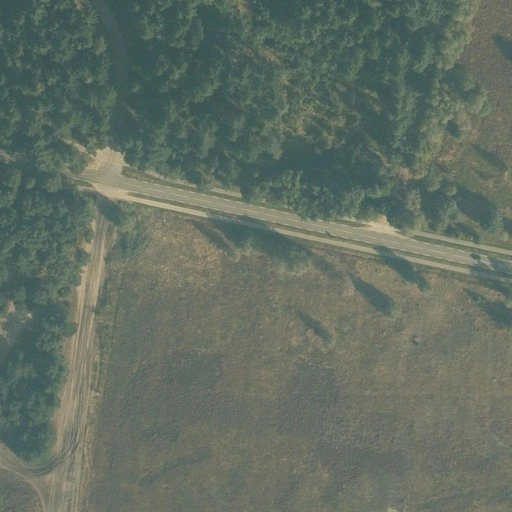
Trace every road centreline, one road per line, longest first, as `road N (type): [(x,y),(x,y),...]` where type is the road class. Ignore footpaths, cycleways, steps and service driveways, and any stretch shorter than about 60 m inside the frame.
road 1 (secondary): [(511,268),(0,159)]
road 2 (track): [(56,511),(118,77),(88,0)]
road 3 (track): [(385,240),(446,0)]
